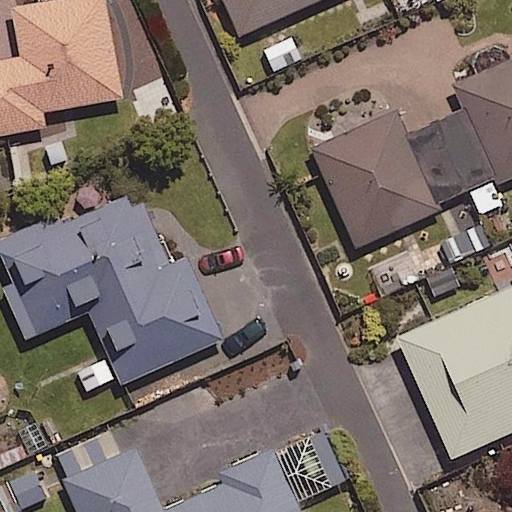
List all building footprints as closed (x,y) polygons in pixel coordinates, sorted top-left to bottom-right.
[(121,95),(105,0),(39,0),(17,4),(25,54),(0,58),(0,131),(46,124),(43,108),(121,95)] [(306,0),(222,0),(236,31),(306,0)] [(511,174),(511,55),(456,82),(467,106),(405,134),(393,107),(311,145),(356,245),(471,193),(480,211),(503,201),(494,183),(511,174)] [(77,367),(86,389),(117,375),(120,381),(231,333),(197,255),(170,267),(136,188),(51,225),(47,215),(0,235),(0,249),(14,281),(4,286),(26,336),(87,310),(106,355),(77,367)] [(511,284),(398,334),(451,454),(511,427),(511,284)] [(346,477),(323,426),(218,473),(222,482),(162,508),(135,447),(63,479),(78,511),(301,511),(296,499),(346,477)] [(47,495),(35,467),(0,481),(0,490),(9,511),(47,495)]
